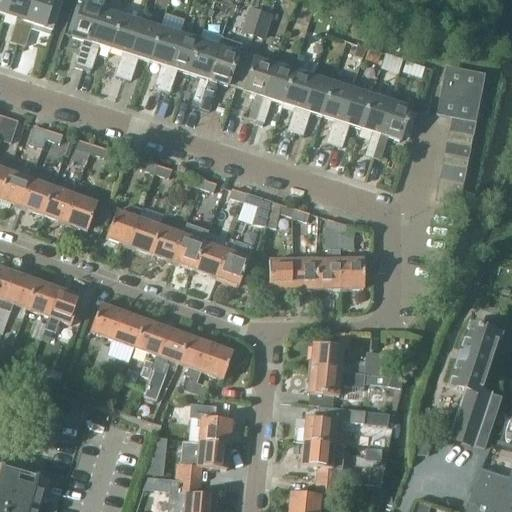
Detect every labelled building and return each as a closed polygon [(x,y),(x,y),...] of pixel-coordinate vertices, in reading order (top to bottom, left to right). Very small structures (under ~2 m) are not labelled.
[(0,0),(0,15),(7,17),(12,0),(0,0)] [(19,45),(33,0),(12,0),(7,17),(18,21),(11,43),(19,45)] [(47,26),(55,29),(63,0),(33,0),(19,45),(27,48),(34,26),(46,30),(47,26)] [(78,64),(86,67),(103,12),(102,12),(105,0),(81,0),(80,4),(83,5),(72,38),(85,42),(78,64)] [(249,9),(241,35),(252,38),(260,13),(249,9)] [(112,51),(123,18),(103,12),(86,67),(94,69),(101,47),(112,51)] [(260,13),(252,38),(264,42),(272,17),(260,13)] [(124,80),(142,24),(123,18),(112,51),(124,55),(117,77),(124,80)] [(151,63),(161,30),(142,24),(124,80),(132,82),(139,60),(151,63)] [(163,92),(180,37),(161,30),(151,63),(162,67),(155,89),(163,92)] [(189,76),(200,43),(180,37),(163,92),(171,94),(178,72),(189,76)] [(202,104),(220,49),(200,43),(189,76),(201,80),(194,102),(202,104)] [(366,50),(356,47),(353,58),(362,61),(366,50)] [(229,89),(240,56),(220,49),(202,104),(210,107),(217,85),(229,89)] [(375,53),(368,51),(365,62),(377,66),(381,55),(376,54),(375,53)] [(301,70),(305,58),(299,56),(295,68),(301,70)] [(394,59),(384,56),(381,67),(390,70),(394,59)] [(258,122),(275,67),(256,61),(245,94),(257,98),(250,120),(258,122)] [(284,106),(294,74),(275,67),(258,122),(265,125),(273,103),(284,106)] [(476,123),(486,75),(447,67),(437,115),(476,123)] [(297,135),(314,80),(294,74),(284,106),(296,110),(288,132),(297,135)] [(323,119),(334,86),(314,80),(297,135),(305,137),(312,116),(323,119)] [(335,147),(353,93),(334,86),(323,119),(335,123),(328,145),(335,147)] [(362,132),(372,99),(353,93),(335,147),(343,150),(350,128),(362,132)] [(374,159),(391,105),(372,99),(362,132),(373,135),(366,157),(374,159)] [(400,144),(411,111),(391,105),(374,159),(381,161),(388,140),(400,144)] [(0,140),(11,144),(18,123),(4,119),(0,131),(0,140)] [(474,136),(476,125),(453,120),(451,131),(474,136)] [(42,150),(46,140),(48,133),(35,128),(29,146),(42,150)] [(472,148),(474,136),(451,131),(449,143),(472,148)] [(61,145),(63,138),(48,133),(46,140),(61,145)] [(92,154),(94,147),(80,143),(77,150),(92,154)] [(469,159),(472,148),(449,143),(446,155),(469,159)] [(105,158),(107,151),(94,147),(92,154),(105,158)] [(467,171),(469,159),(446,155),(444,167),(467,171)] [(155,175),(158,168),(143,163),(141,171),(155,175)] [(465,183),(467,171),(444,167),(442,179),(465,183)] [(169,180),(172,172),(158,168),(155,175),(169,180)] [(0,201),(0,202),(10,174),(0,170),(0,201)] [(21,210),(31,182),(10,174),(0,202),(21,210)] [(200,189),(203,182),(188,177),(186,185),(200,189)] [(462,195),(465,183),(442,179),(439,191),(462,195)] [(44,218),(54,190),(31,182),(21,210),(44,218)] [(214,194),(217,186),(203,182),(200,189),(214,194)] [(66,226),(76,198),(54,190),(44,218),(66,226)] [(245,203),(247,196),(232,191),(231,198),(245,203)] [(460,207),(462,195),(439,191),(437,203),(460,207)] [(267,228),(272,204),(247,196),(245,203),(259,207),(255,225),(267,228)] [(86,233),(97,205),(76,198),(66,226),(86,233)] [(293,219),(295,211),(272,204),(267,228),(276,229),(279,214),(293,219)] [(107,241),(129,249),(139,221),(138,221),(141,212),(130,208),(127,216),(117,213),(107,241)] [(307,223),(309,216),(295,211),(293,219),(307,223)] [(151,257),(161,229),(139,221),(129,249),(151,257)] [(341,263),(341,251),(340,234),(343,227),(329,222),(326,229),(327,252),(328,252),(328,263),(317,263),(317,291),(341,290),(341,263)] [(194,273),(205,245),(210,232),(188,224),(183,237),(173,265),(194,273)] [(341,251),(354,251),(354,238),(357,231),(343,227),(340,234),(341,251)] [(173,265),(183,237),(161,229),(151,257),(173,265)] [(238,289),(252,252),(230,244),(227,253),(216,281),(238,289)] [(216,281),(227,253),(205,245),(194,273),(216,281)] [(341,290),(365,290),(364,262),(341,263),(341,290)] [(294,291),(317,291),(317,263),(294,264),(294,291)] [(270,292),(294,291),(294,264),(270,265),(270,279),(263,279),(263,290),(270,290),(270,292)] [(0,315),(14,275),(0,269),(0,315)] [(27,311),(37,283),(14,275),(0,315),(0,335),(3,337),(14,306),(27,311)] [(49,319),(59,291),(37,283),(27,311),(49,319)] [(71,327),(81,299),(59,291),(49,319),(46,327),(40,342),(38,350),(46,353),(53,334),(56,335),(60,323),(71,327)] [(114,342),(123,314),(102,306),(92,334),(114,342)] [(137,350),(147,323),(123,314),(114,342),(111,350),(110,350),(105,365),(113,368),(121,345),(137,350)] [(158,358),(168,330),(147,323),(137,350),(158,358)] [(40,342),(46,327),(38,324),(32,339),(40,342)] [(478,330),(470,328),(451,385),(466,390),(449,438),(474,447),(491,395),(481,392),(499,337),(481,331),(482,329),(479,328),(478,330)] [(179,366),(190,338),(168,330),(158,358),(155,366),(149,381),(150,381),(144,399),(155,403),(168,367),(165,366),(167,361),(179,366)] [(315,347),(312,371),(383,378),(386,357),(368,354),(366,367),(343,365),(344,351),(349,351),(350,337),(338,335),(337,349),(315,347)] [(202,374),(212,346),(190,338),(179,366),(190,370),(187,377),(190,378),(185,392),(194,395),(197,386),(202,374)] [(213,378),(224,382),(234,354),(212,346),(202,374),(213,378)] [(105,365),(110,350),(102,347),(97,362),(105,365)] [(147,363),(142,378),(149,381),(155,366),(147,363)] [(393,379),(383,378),(312,371),(310,394),(340,397),(341,386),(365,388),(365,385),(389,387),(393,379)] [(207,390),(197,386),(194,395),(204,399),(207,390)] [(74,407),(45,397),(42,408),(71,418),(74,407)] [(230,448),(232,423),(203,420),(204,408),(182,406),(181,418),(202,421),(200,445),(230,448)] [(365,420),(366,413),(320,408),(319,421),(307,419),(305,443),(337,447),(340,423),(365,425),(365,420)] [(422,430),(432,428),(430,417),(429,417),(428,409),(420,410),(421,418),(422,430)] [(200,445),(183,443),(181,467),(178,466),(177,479),(201,482),(203,470),(227,472),(230,448),(200,445)] [(342,484),(343,471),(340,471),(341,462),(336,461),(337,447),(305,443),(302,467),(320,469),(318,481),(342,484)] [(0,511),(39,511),(47,484),(0,470),(0,511)] [(467,511),(511,511),(511,482),(481,472),(467,511)] [(184,511),(215,511),(217,499),(212,499),(200,498),(201,486),(201,482),(177,479),(177,483),(171,483),(170,488),(176,489),(175,497),(173,510),(185,511),(184,511)] [(340,501),(342,484),(318,481),(317,497),(291,495),(288,511),(320,511),(321,499),(340,501)]
